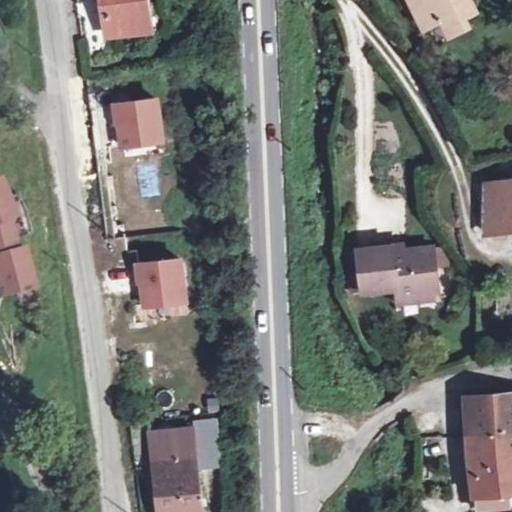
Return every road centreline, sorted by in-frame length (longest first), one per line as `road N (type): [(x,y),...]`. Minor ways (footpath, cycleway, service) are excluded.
road 1 (residential): [(116,511),(47,0)]
road 2 (secondary): [(258,0),(278,487)]
road 3 (unclassified): [(511,372),(414,395),(375,418),(323,471),(278,487)]
